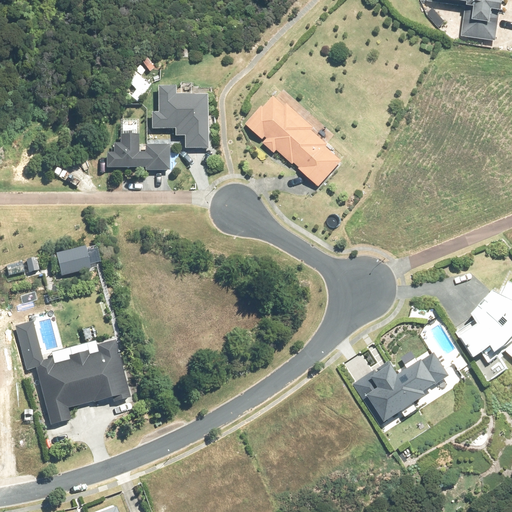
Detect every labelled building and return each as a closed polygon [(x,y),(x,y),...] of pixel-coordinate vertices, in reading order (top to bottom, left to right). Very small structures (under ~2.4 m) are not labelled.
[(462,37),(496,40),(501,10),(505,10),(506,0),(427,0),(428,1),(467,7),(462,37)] [(445,21),(433,8),(426,15),(438,28),(445,21)] [(133,87),(137,91),(129,99),(132,103),(126,108),(132,114),(137,109),(134,105),(148,92),(142,86),(138,83),(133,87)] [(266,137),(267,139),(264,143),(275,153),(278,150),(294,164),(295,163),(301,168),(300,169),(320,187),(343,161),(327,146),(329,145),(312,130),(314,128),(287,104),(285,106),(274,97),(264,108),(262,106),(246,124),(263,139),(266,137)] [(106,154),(107,169),(146,168),(146,172),(170,172),(170,147),(147,147),(147,153),(138,154),(138,136),(121,136),(121,144),(114,144),(114,154),(106,154)] [(85,248),(56,255),(61,277),(91,270),(85,248)] [(33,259),(23,262),(26,273),(36,270),(33,259)] [(26,274),(22,263),(12,266),(16,277),(26,274)] [(511,281),(509,286),(505,285),(502,292),(497,289),(487,299),(489,300),(485,305),(483,304),(475,314),(478,319),(458,332),(473,355),(472,356),(481,370),(488,382),(508,369),(500,356),(507,351),(511,355),(511,281)] [(34,364),(51,426),(71,421),(68,409),(113,397),(115,403),(130,399),(114,341),(97,345),(99,353),(55,365),(53,359),(34,364)] [(390,361),(354,385),(381,427),(428,396),(426,393),(451,377),(436,354),(400,377),(390,361)] [(340,373),(334,377),(345,396),(352,391),(340,373)]
